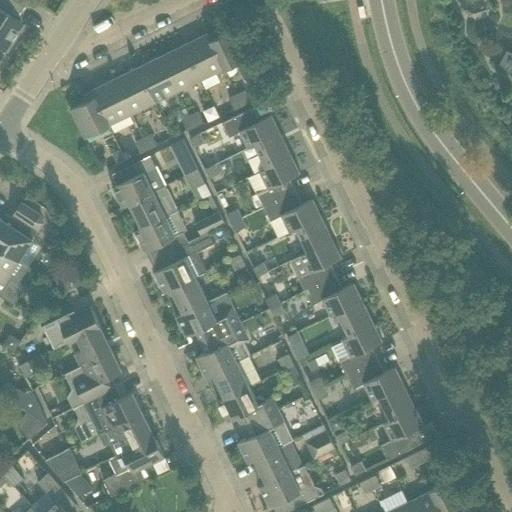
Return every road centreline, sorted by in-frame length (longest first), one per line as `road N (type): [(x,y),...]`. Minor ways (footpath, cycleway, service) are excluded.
road 1 (residential): [(506,511),(263,0)]
road 2 (residential): [(234,511),(70,174),(2,131)]
road 3 (secondary): [(511,228),(417,108),(381,0)]
road 4 (residential): [(48,68),(190,0)]
